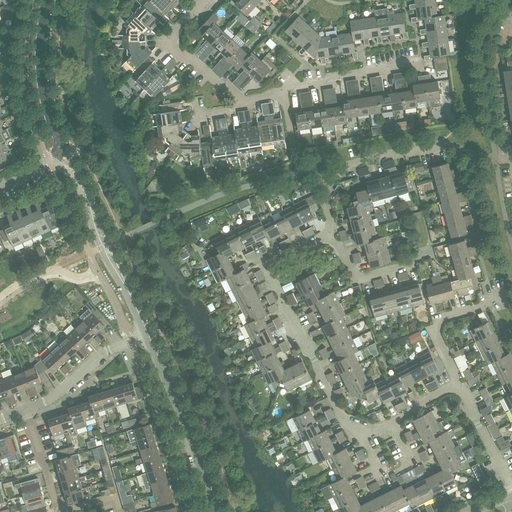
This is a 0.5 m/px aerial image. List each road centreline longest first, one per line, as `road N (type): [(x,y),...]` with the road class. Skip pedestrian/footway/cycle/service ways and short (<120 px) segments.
road 1 (residential): [(355,425),(337,415),(261,263),(324,230)]
road 2 (tertiary): [(147,332),(218,511)]
road 3 (residential): [(420,60),(241,103)]
road 4 (tertiary): [(73,168),(103,260),(147,332)]
road 5 (tertiary): [(147,332),(73,168)]
road 6 (tertiary): [(48,0),(43,75),(67,155)]
road 7 (residential): [(324,230),(332,185),(346,167),(433,145)]
road 8 (residential): [(241,103),(167,40),(203,0)]
road 9 (residential): [(25,412),(106,351),(147,332)]
road 10 (residential): [(355,425),(379,475),(408,459),(389,421)]
road 11 (residential): [(457,382),(436,345),(436,322),(491,296)]
